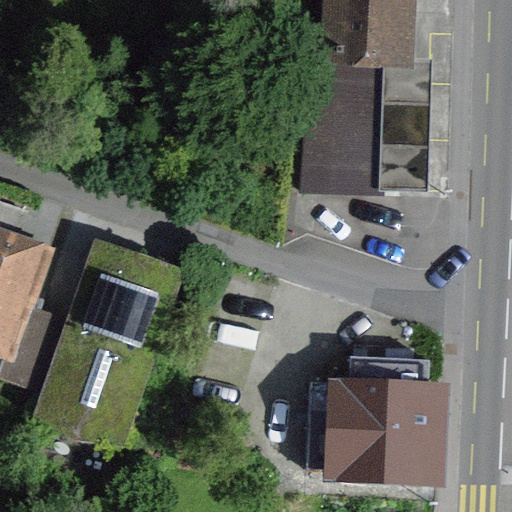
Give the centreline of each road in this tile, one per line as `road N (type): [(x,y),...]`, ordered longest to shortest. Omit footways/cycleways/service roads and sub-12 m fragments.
road 1 (residential): [(511,340),(0,167)]
road 2 (primary): [(511,388),(505,511)]
